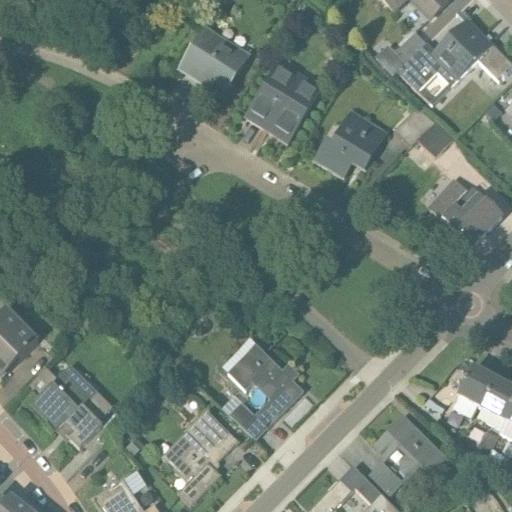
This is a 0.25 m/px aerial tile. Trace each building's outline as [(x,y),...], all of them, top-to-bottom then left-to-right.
[(408,4),(429,24),(449,4),(444,0),(376,0),(394,18),(408,4)] [(478,65),(498,86),(503,81),(504,82),(507,79),(506,78),(511,72),(511,68),(468,24),(435,57),(427,48),(407,68),(405,70),(404,69),(396,77),(417,97),(425,89),(413,77),(425,65),(452,92),(478,65)] [(250,59),(208,33),(182,76),(183,77),(185,73),(212,89),(210,93),(223,102),(250,59)] [(396,57),(397,58),(407,68),(427,48),(416,37),(396,57)] [(405,70),(407,68),(396,57),(389,49),(376,62),(393,80),(396,77),(404,69),(405,70)] [(291,77),(280,70),(245,127),(246,128),(251,120),(267,129),(267,128),(275,133),(272,139),(288,149),(320,96),(307,87),(308,84),(293,74),(291,77)] [(492,125),(502,116),(493,107),(484,116),(492,125)] [(411,151),(417,144),(435,126),(417,110),(394,135),(411,151)] [(332,147),(328,144),(315,165),(343,182),(353,166),(365,173),(387,137),(351,115),(332,147)] [(437,124),(435,126),(417,144),(435,161),(455,140),(437,124)] [(403,167),(416,181),(425,173),(411,158),(403,167)] [(468,196),(456,185),(431,213),(473,252),(502,221),(485,205),(472,192),(468,196)] [(40,345),(7,312),(0,318),(0,373),(1,375),(15,361),(20,365),(40,345)] [(248,415),(239,425),(258,443),(304,396),(256,350),(229,379),(246,395),(253,388),(270,404),(254,421),(248,415)] [(80,453),(103,429),(99,425),(113,411),(70,370),(57,383),(46,372),(28,391),(39,402),(34,407),(61,434),(66,429),(72,435),(67,440),(80,453)] [(474,372),(459,400),(483,413),(497,385),(474,372)] [(511,413),(511,392),(497,385),(483,413),(506,425),(511,413)] [(511,413),(506,425),(500,436),(500,438),(511,444),(511,413)] [(187,489),(178,499),(191,511),(222,481),(213,472),(239,446),(207,415),(161,462),(187,489)] [(400,476),(416,494),(446,463),(404,422),(375,452),(387,464),(397,453),(405,460),(400,466),(400,476)] [(487,435),(476,455),(486,461),(497,441),(487,435)] [(140,453),(132,445),(125,452),(133,459),(140,453)] [(511,468),(511,463),(505,460),(501,468),(510,472),(511,468)] [(383,467),(371,479),(392,499),(403,487),(383,467)] [(354,471),(341,484),(353,497),(356,493),(374,511),(394,511),(365,482),(354,471)] [(337,511),(353,497),(341,484),(313,511),(337,511)] [(141,511),(123,485),(98,502),(103,511),(156,511),(155,509),(149,511),(141,511)] [(0,511),(23,511),(12,503),(9,507),(0,499),(0,511)]
